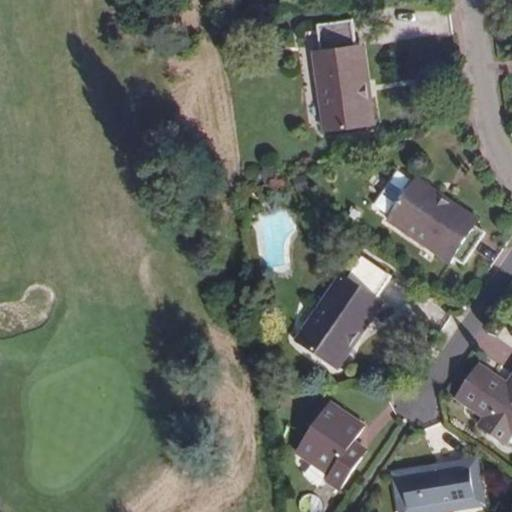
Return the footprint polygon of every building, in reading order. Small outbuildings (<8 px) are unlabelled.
[(373,119),(370,94),(361,95),(354,41),(351,16),(316,21),(319,46),(313,47),(323,125),(373,119)] [(361,95),(370,94),(363,40),(354,41),(361,95)] [(481,227),(474,222),(435,196),(439,190),(414,173),(386,214),(447,256),(450,252),(461,258),(481,227)] [(435,196),(474,222),(477,216),(439,190),(435,196)] [(346,338),(374,295),(389,271),(358,251),(342,274),(339,272),(294,337),(337,366),(352,342),(346,338)] [(381,299),(374,295),(346,338),(352,342),(381,299)] [(480,360),(457,393),(486,414),(481,421),(505,437),(511,427),(511,377),(511,379),(480,360)] [(330,399),(303,439),(338,462),(334,469),(346,477),(362,451),(351,443),(364,422),(330,399)] [(471,457),(397,471),(404,509),(479,494),(471,457)]
